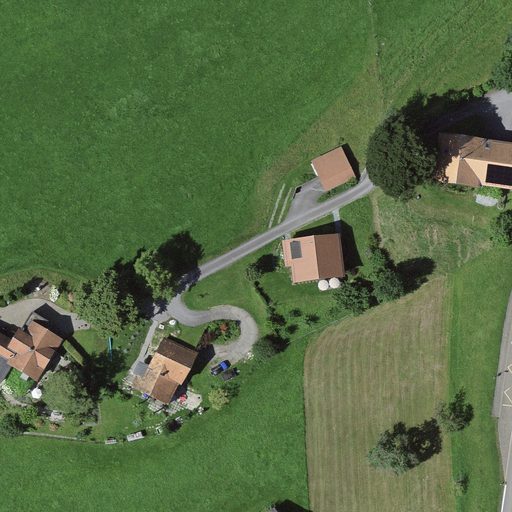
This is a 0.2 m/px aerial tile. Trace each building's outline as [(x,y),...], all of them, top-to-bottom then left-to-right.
[(511,143),(443,135),(437,181),(511,190),(511,143)] [(354,177),(341,151),(315,163),(328,190),(354,177)] [(341,236),(283,243),(288,284),(346,277),(341,236)] [(61,339),(34,323),(27,334),(21,331),(13,343),(0,335),(0,383),(1,384),(12,366),(36,381),(61,339)] [(199,353),(164,337),(150,365),(144,363),(132,388),(168,405),(178,382),(184,385),(199,353)]
